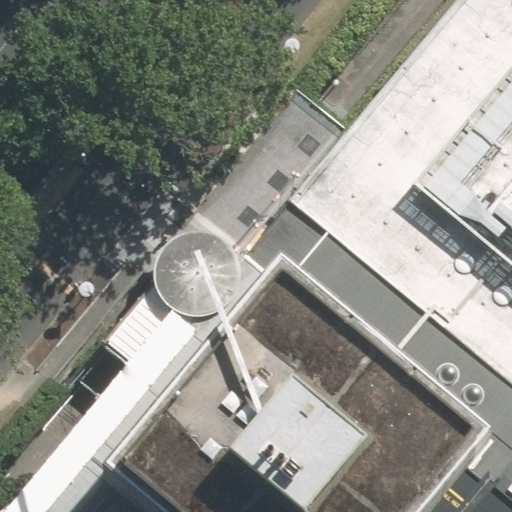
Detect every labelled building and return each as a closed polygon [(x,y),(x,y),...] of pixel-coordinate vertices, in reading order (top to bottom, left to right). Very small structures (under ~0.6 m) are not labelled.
[(511,0),(459,0),(346,136),(244,262),(273,289),(280,280),(486,453),(473,468),(499,491),(511,475),(511,0)] [(244,262),(346,136),(291,91),(206,195),(189,215),(201,227),(244,262)] [(129,313),(104,343),(148,378),(244,262),(201,227),(169,265),(129,313)] [(473,468),(486,453),(280,280),(273,289),(244,262),(148,378),(55,487),(34,511),(481,511),(499,491),(473,468)] [(511,511),(511,475),(499,491),(481,511),(511,511)]
